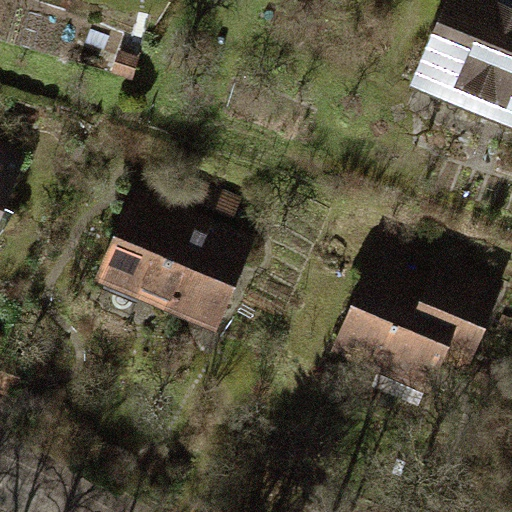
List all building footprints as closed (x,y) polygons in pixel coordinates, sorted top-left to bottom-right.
[(511,0),(476,0),(440,94),(511,121),(511,0)] [(0,151),(0,213),(22,161),(0,151)] [(137,199),(104,277),(216,325),(250,247),(137,199)] [(373,254),(333,351),(427,390),(446,344),(472,355),(503,280),(439,254),(429,277),(373,254)] [(21,366),(0,357),(0,390),(11,394),(21,366)]
